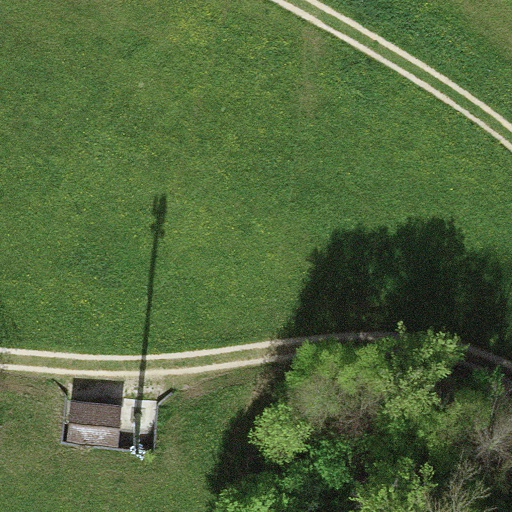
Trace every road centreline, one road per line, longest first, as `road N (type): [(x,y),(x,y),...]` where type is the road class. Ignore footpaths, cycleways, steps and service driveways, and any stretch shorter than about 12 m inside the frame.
road 1 (track): [(511,381),(396,343),(119,372),(0,363)]
road 2 (track): [(396,343),(285,363),(244,422),(219,511)]
road 3 (track): [(291,0),(511,142)]
